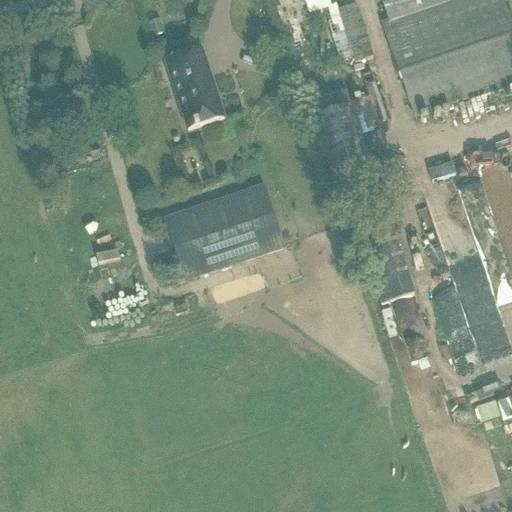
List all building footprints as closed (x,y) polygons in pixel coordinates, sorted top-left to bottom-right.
[(374,0),(412,116),(511,83),(511,30),(502,0),(374,0)] [(184,130),(223,117),(199,47),(161,59),(184,130)] [(169,208),(187,269),(291,238),(273,177),(169,208)] [(478,188),(449,197),(487,312),(464,320),(479,365),(504,357),(495,329),(511,323),(511,309),(503,282),(509,280),(478,188)] [(131,271),(134,288),(144,287),(142,269),(131,271)] [(472,305),(467,279),(455,282),(460,307),(472,305)] [(113,328),(155,320),(150,297),(108,304),(113,328)] [(415,306),(404,309),(413,338),(424,335),(415,306)]
